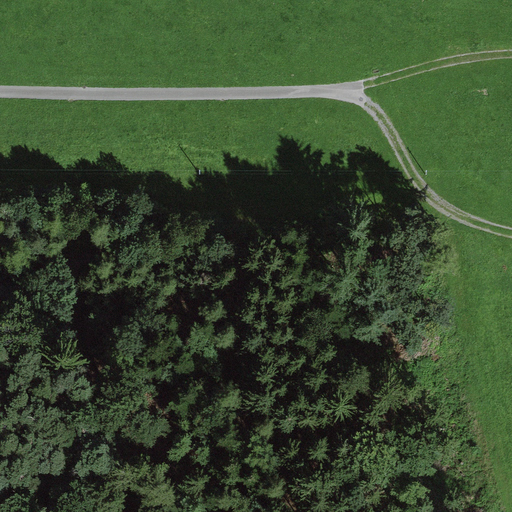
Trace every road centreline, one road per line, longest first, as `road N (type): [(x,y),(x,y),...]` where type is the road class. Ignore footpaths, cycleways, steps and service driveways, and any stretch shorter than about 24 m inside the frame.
road 1 (track): [(511,232),(485,229),(430,199),(364,102),(345,94),(0,89)]
road 2 (track): [(511,52),(443,57),(345,94)]
